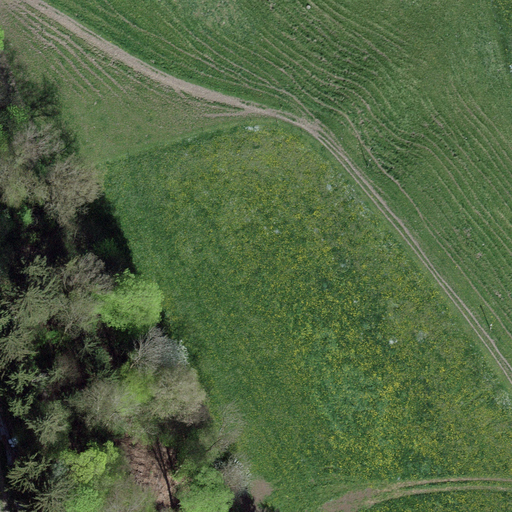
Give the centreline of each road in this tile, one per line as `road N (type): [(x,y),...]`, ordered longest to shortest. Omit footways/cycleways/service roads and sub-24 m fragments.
road 1 (track): [(256,511),(134,324),(0,48)]
road 2 (track): [(117,511),(93,485),(0,324)]
